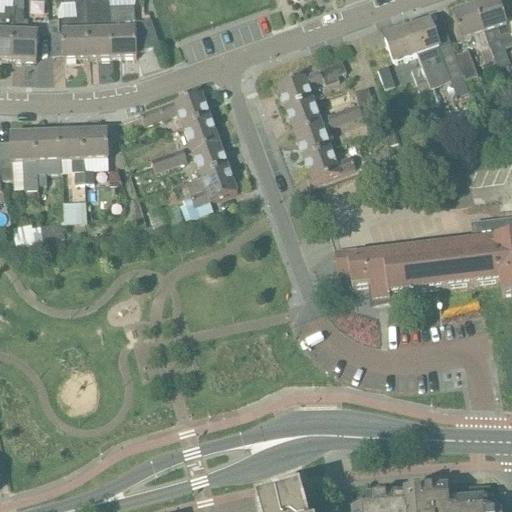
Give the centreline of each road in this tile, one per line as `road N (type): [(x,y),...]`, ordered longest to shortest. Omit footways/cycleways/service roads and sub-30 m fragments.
road 1 (unclassified): [(482,441),(473,358),(361,357),(329,335),(227,66)]
road 2 (tertiary): [(323,435),(277,432),(192,451),(59,511)]
road 3 (tertiary): [(85,511),(225,475),(323,435)]
road 4 (unclassified): [(0,102),(110,100),(227,66)]
road 5 (unclassified): [(227,66),(415,0)]
road 6 (tertiary): [(323,435),(482,441)]
